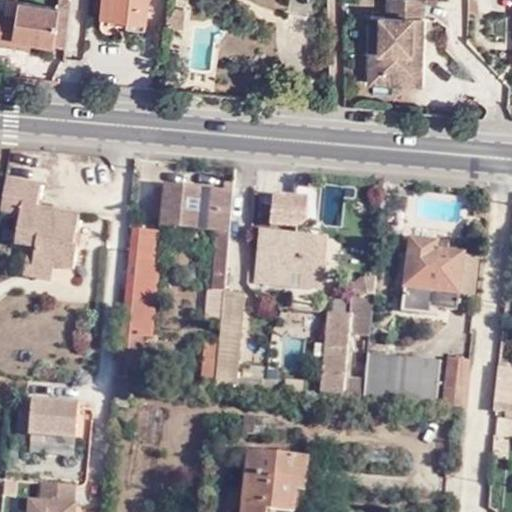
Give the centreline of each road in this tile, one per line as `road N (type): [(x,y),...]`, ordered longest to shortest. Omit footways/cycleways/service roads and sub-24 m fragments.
road 1 (secondary): [(0,114),(511,158)]
road 2 (unknown): [(122,124),(91,487)]
